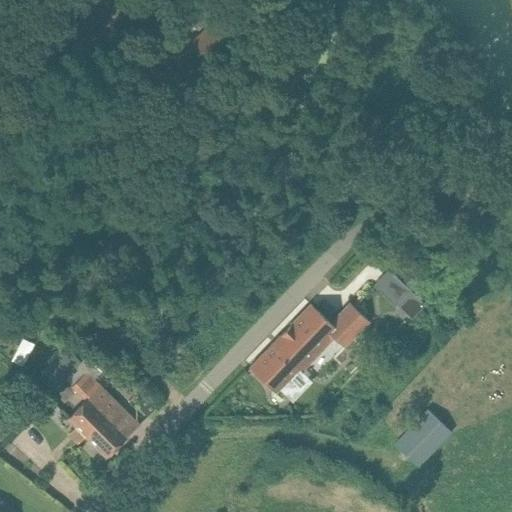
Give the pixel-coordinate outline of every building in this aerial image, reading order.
[(148,64),(141,70),(167,98),(185,82),(183,79),(203,60),(205,61),(238,31),(211,3),(199,14),(211,26),(190,45),(191,47),(183,54),(162,57),(159,54),(154,59),(148,60),(148,64)] [(391,269),(374,287),(377,289),(395,307),(399,304),(412,290),(394,272),(391,269)] [(330,322),(310,304),(249,368),(275,393),(297,370),(299,372),(333,337),(343,347),(368,321),(349,303),(330,322)] [(96,347),(87,357),(101,372),(105,368),(107,366),(111,362),(96,347)] [(38,375),(54,390),(81,363),(65,348),(38,375)] [(75,411),(67,419),(76,427),(70,433),(79,442),(79,443),(85,437),(106,457),(138,426),(116,404),(93,381),(85,373),(72,386),(71,387),(85,400),(75,411)] [(451,432),(427,410),(394,445),(417,467),(451,432)]
